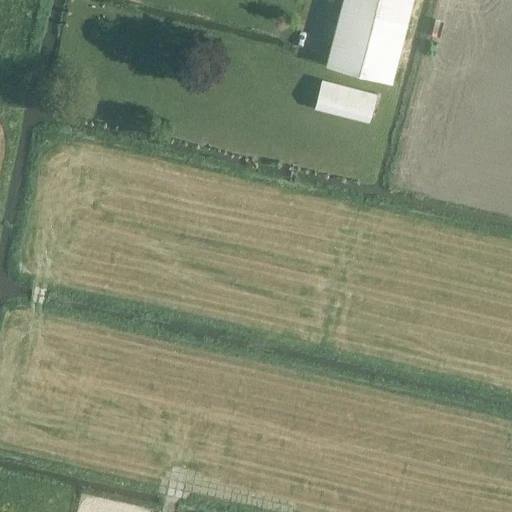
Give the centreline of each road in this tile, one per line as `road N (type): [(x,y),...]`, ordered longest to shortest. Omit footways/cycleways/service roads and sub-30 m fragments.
road 1 (track): [(179,484),(102,436),(0,414)]
road 2 (track): [(304,511),(179,484)]
